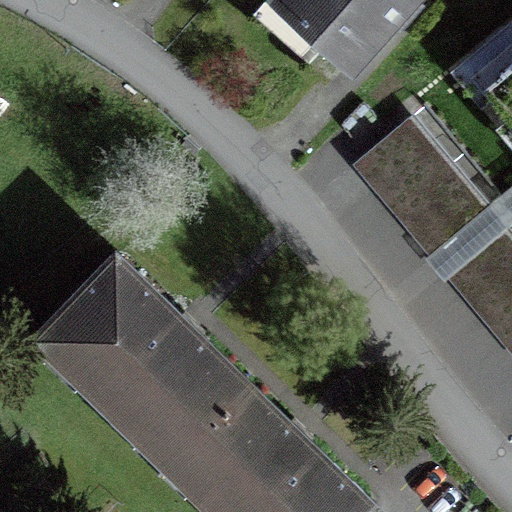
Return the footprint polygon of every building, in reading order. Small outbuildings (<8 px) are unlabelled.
[(295,0),(284,13),(348,70),(410,0),(295,0)] [(511,57),(498,69),(511,86),(511,35),(511,37),(511,57)] [(363,164),(432,252),(487,210),(418,122),(363,164)] [(511,241),(461,281),(511,345),(511,241)] [(216,511),(364,511),(371,505),(112,255),(34,335),(138,435),(146,426),(171,450),(154,468),(156,470),(173,452),(197,476),(189,485),(216,511)]
